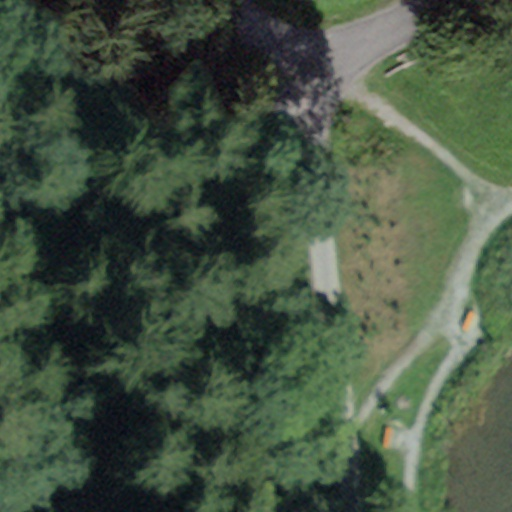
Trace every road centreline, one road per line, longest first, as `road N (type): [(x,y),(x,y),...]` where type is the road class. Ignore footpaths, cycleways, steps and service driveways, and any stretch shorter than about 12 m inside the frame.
road 1 (unclassified): [(272,77),(322,216),(361,511)]
road 2 (residential): [(272,77),(437,0)]
